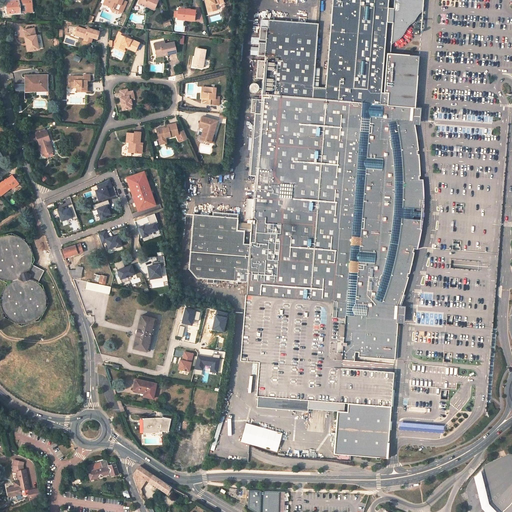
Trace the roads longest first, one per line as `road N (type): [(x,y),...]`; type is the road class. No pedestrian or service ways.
road 1 (secondary): [(511,401),(493,428),(451,457),(392,476),(334,479)]
road 2 (secondary): [(334,479),(424,475),(463,458),(511,420)]
road 3 (unclassified): [(90,378),(87,334),(38,198)]
road 4 (residential): [(106,125),(174,105),(168,82),(117,78),(108,87),(111,108)]
road 5 (secondary): [(334,479),(195,479)]
road 6 (unclassified): [(38,198),(0,69)]
